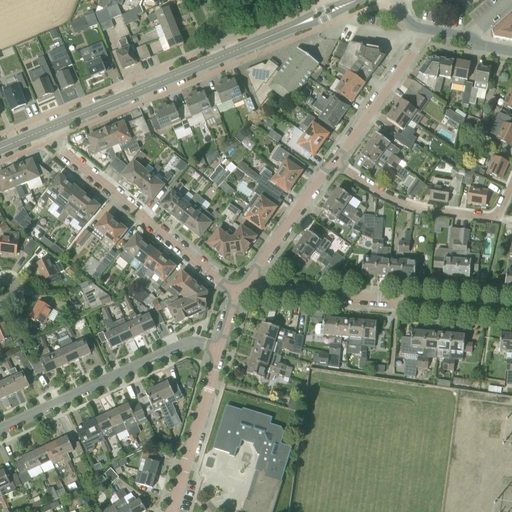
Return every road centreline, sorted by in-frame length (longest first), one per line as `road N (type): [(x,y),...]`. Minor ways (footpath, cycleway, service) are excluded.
road 1 (residential): [(511,312),(240,289)]
road 2 (residential): [(240,289),(217,280),(39,132)]
road 3 (residential): [(0,429),(185,343),(219,347)]
road 4 (residential): [(511,183),(496,213),(460,216),(409,205),(333,161)]
road 5 (tertiary): [(39,132),(226,54)]
road 6 (residential): [(169,511),(219,347)]
road 7 (residential): [(333,161),(421,29)]
road 8 (residential): [(240,289),(333,161)]
road 9 (tertiary): [(226,54),(357,0)]
